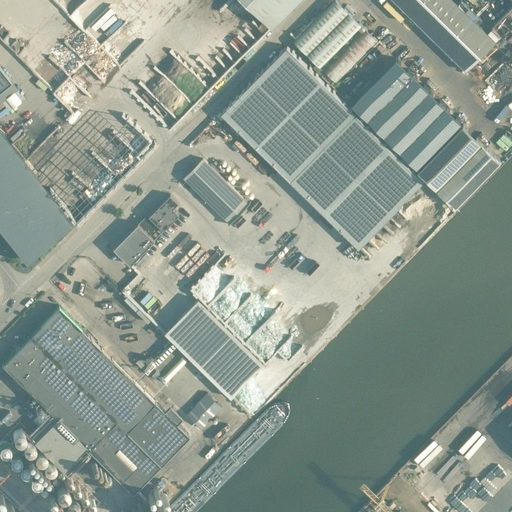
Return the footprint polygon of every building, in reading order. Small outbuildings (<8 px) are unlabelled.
[(248,0),(251,2),(250,3),(252,6),(253,5),(260,11),(259,12),(261,14),(262,13),(271,22),(293,0),(248,0)] [(312,66),(321,74),(320,74),(329,83),(333,78),(335,80),(377,38),(338,0),(331,0),(293,38),(316,61),(312,66)] [(511,55),(455,0),(396,0),(497,99),(511,82),(511,55)] [(372,22),(375,16),(364,10),(361,16),(372,22)] [(287,44),(221,110),(360,247),(426,180),(287,44)] [(351,101),(384,133),(428,87),(396,56),(351,101)] [(0,85),(10,78),(0,65),(0,85)] [(156,77),(147,85),(155,93),(164,85),(156,77)] [(155,93),(159,97),(167,89),(164,86),(155,93)] [(387,131),(419,162),(461,120),(429,88),(387,131)] [(174,94),(169,99),(179,108),(183,103),(174,94)] [(173,104),(163,106),(165,115),(175,112),(173,104)] [(494,123),(501,128),(505,123),(498,118),(494,123)] [(129,137),(138,127),(131,120),(122,129),(129,137)] [(417,168),(455,204),(500,158),(462,121),(417,168)] [(0,131),(0,227),(0,228),(26,259),(73,221),(47,191),(0,131)] [(187,141),(183,145),(190,152),(194,149),(187,141)] [(202,156),(183,175),(230,221),(249,201),(202,156)] [(144,218),(145,219),(157,231),(158,232),(179,211),(173,205),(178,200),(170,192),(144,218)] [(139,221),(115,245),(130,261),(154,236),(153,235),(157,231),(145,219),(143,222),(141,220),(139,221)] [(352,260),(360,253),(349,242),(342,249),(352,260)] [(302,252),(292,263),(298,268),(308,257),(302,252)] [(163,407),(155,398),(57,303),(0,361),(131,489),(187,432),(175,420),(180,414),(168,402),(163,407)] [(187,441),(197,452),(211,439),(201,428),(187,441)] [(33,476),(36,483),(43,480),(35,456),(22,461),(29,478),(33,476)] [(0,507),(4,511),(27,511),(25,505),(15,494),(14,492),(10,488),(7,489),(4,483),(0,478),(0,507)] [(429,494),(435,502),(441,497),(435,489),(429,494)] [(382,493),(372,502),(377,507),(387,498),(382,493)] [(61,498),(60,511),(77,511),(84,511),(85,498),(61,498)]
